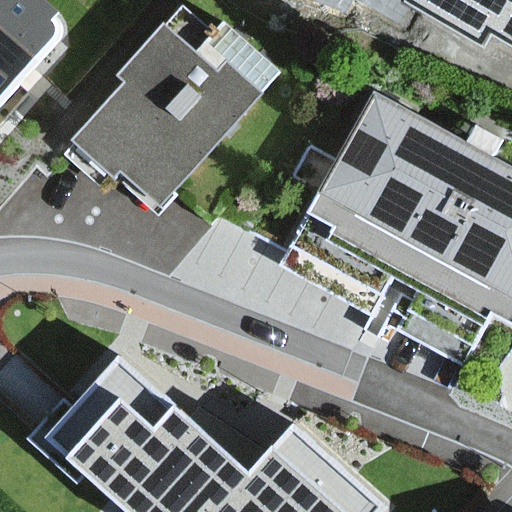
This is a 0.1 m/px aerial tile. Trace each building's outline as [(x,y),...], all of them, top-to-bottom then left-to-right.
[(23,0),(0,0),(0,104),(3,102),(23,120),(79,58),(23,0)] [(511,50),(511,0),(409,0),(409,1),(485,46),(490,38),(511,50)] [(275,94),(200,28),(91,151),(167,217),(275,94)] [(511,314),(511,174),(379,105),(290,272),(478,377),(511,314)] [(252,479),(115,360),(42,443),(121,511),(381,511),(386,507),(297,429),(252,479)]
